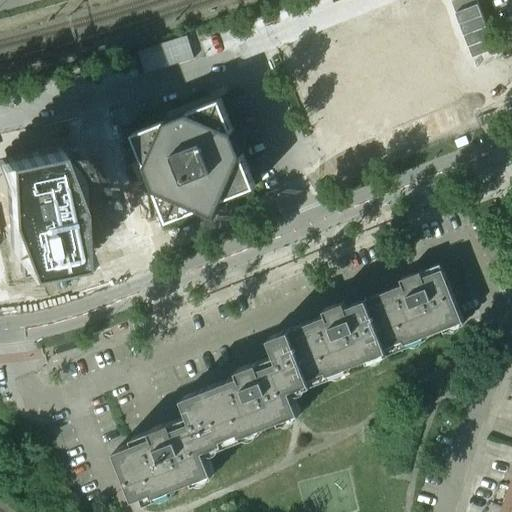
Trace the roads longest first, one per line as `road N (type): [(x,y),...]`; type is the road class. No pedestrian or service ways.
road 1 (tertiary): [(501,145),(77,313),(0,333)]
road 2 (residential): [(447,511),(511,354)]
